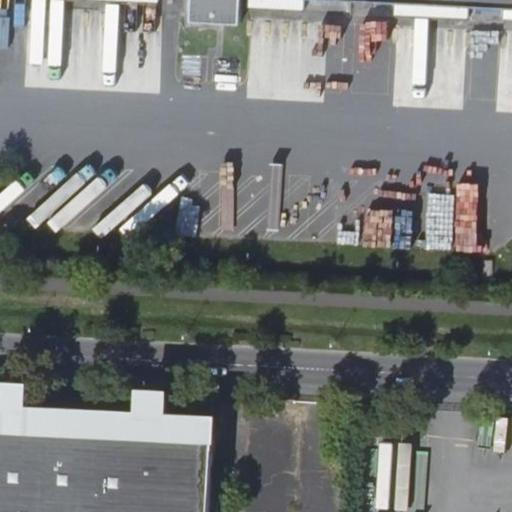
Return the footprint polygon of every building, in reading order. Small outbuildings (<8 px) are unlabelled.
[(511,0),(192,0),(192,21),(243,24),(244,0),(361,0),(403,2),(478,6),(511,7),(511,0)] [(307,0),(252,0),(253,6),(307,8),(307,0)] [(478,6),(403,2),(402,14),(477,18),(478,6)] [(394,423),(395,411),(364,410),(364,422),(394,423)] [(0,511),(209,511),(212,439),(13,430),(13,418),(0,419),(0,511)]
